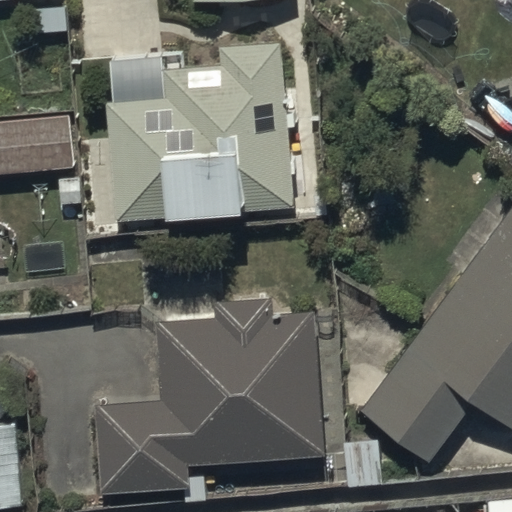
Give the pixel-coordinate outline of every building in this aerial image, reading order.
[(294,206),(284,39),(224,42),(225,61),(166,65),(167,91),(108,94),(114,216),(294,206)] [(70,114),(0,119),(0,172),(74,167),(70,114)] [(511,204),(364,407),(431,455),(475,394),(511,421),(511,204)] [(328,450),(320,308),(271,311),(270,295),(220,297),(220,314),(159,317),(164,401),(97,404),(101,492),(191,488),(190,457),(328,450)] [(17,422),(0,422),(0,507),(20,507),(17,422)]
